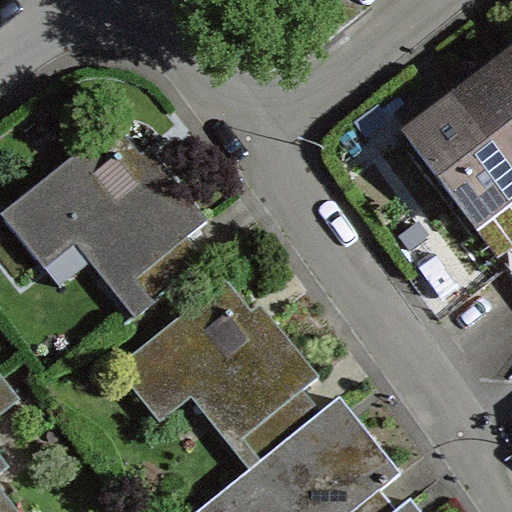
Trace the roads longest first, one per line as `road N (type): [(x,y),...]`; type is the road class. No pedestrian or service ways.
road 1 (residential): [(253,141),(505,511)]
road 2 (residential): [(433,0),(253,141)]
road 3 (residential): [(163,0),(253,141)]
